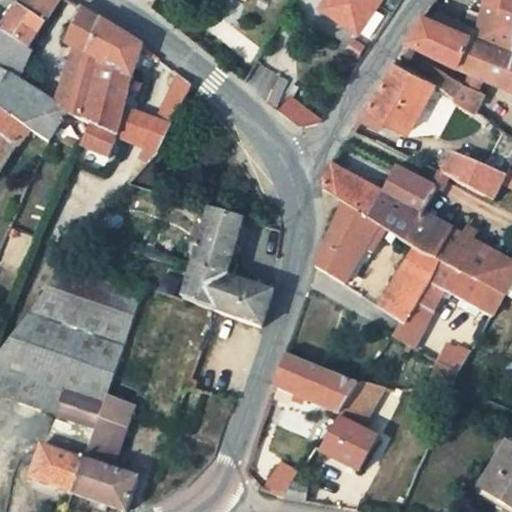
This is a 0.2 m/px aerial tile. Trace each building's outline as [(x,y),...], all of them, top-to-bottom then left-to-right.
[(21,0),(18,5),(40,21),(54,0),(21,0)] [(357,32),(364,23),(328,0),(325,0),(320,8),(357,32)] [(328,0),(364,23),(378,0),(328,0)] [(511,0),(482,0),(475,37),(510,50),(511,35),(511,0)] [(40,21),(18,5),(0,32),(22,47),(40,21)] [(65,110),(79,119),(96,62),(84,55),(98,20),(79,8),(65,44),(74,50),(51,101),(5,74),(0,81),(0,108),(8,113),(31,130),(49,140),(65,110)] [(458,65),(470,35),(421,16),(411,32),(405,43),(413,46),(458,65)] [(115,135),(122,106),(127,85),(141,52),(98,20),(84,55),(96,62),(79,119),(87,123),(80,143),(109,156),(115,135)] [(0,71),(5,74),(22,47),(0,32),(0,31),(0,71)] [(470,35),(458,65),(511,88),(511,50),(510,50),(475,37),(470,35)] [(397,129),(407,135),(435,82),(403,64),(395,60),(362,116),(394,134),(397,129)] [(439,85),(473,111),(484,91),(447,75),(439,85)] [(156,123),(170,130),(190,90),(174,78),(156,123)] [(295,127),(297,129),(319,123),(288,99),(278,112),(295,127)] [(157,159),(170,130),(156,123),(122,106),(115,135),(147,153),(157,159)] [(0,160),(10,144),(18,148),(31,130),(8,113),(0,108),(0,160)] [(149,168),(157,159),(147,153),(140,162),(149,168)] [(504,183),(507,176),(454,153),(441,177),(474,193),(494,203),(504,183)] [(325,193),(340,202),(379,225),(407,242),(422,213),(434,190),(394,168),(384,192),(334,163),(322,182),(325,193)] [(434,190),(422,213),(452,230),(474,193),(441,177),(434,190)] [(252,199),(234,192),(231,200),(249,206),(252,199)] [(340,202),(315,266),(345,285),(379,225),(340,202)] [(272,298),(229,277),(243,221),(210,211),(209,214),(182,304),(211,315),(261,333),(272,298)] [(462,235),(452,230),(422,213),(407,242),(414,245),(438,259),(504,295),(511,280),(511,259),(510,262),(472,241),(482,224),(472,218),(462,235)] [(414,245),(376,308),(399,323),(402,325),(417,302),(438,259),(414,245)] [(438,259),(417,302),(433,312),(442,297),(448,301),(451,297),(460,303),(457,307),(475,317),(478,313),(490,320),(504,295),(438,259)] [(0,372),(64,395),(104,409),(108,400),(113,383),(145,290),(70,262),(0,351),(0,372)] [(410,349),(433,312),(417,302),(402,325),(399,323),(391,336),(390,338),(410,349)] [(440,351),(435,366),(428,389),(452,398),(459,374),(468,359),(440,351)] [(285,353),(274,386),(341,414),(359,387),(285,353)] [(343,416),(341,419),(361,430),(384,389),(361,383),(359,387),(341,414),(343,416)] [(73,495),(104,409),(64,395),(46,450),(41,449),(29,483),(70,496),(73,495)] [(132,416),(134,409),(108,400),(104,409),(73,495),(70,496),(119,511),(126,511),(138,481),(114,473),(132,416)] [(361,472),(380,441),(361,430),(341,419),(322,451),(361,472)] [(505,511),(507,508),(511,511),(511,443),(510,443),(484,487),(494,493),(489,501),(505,511)] [(264,492),(285,499),(294,484),(301,474),(282,465),(264,492)] [(305,503),(307,489),(294,484),(285,499),(305,503)]
